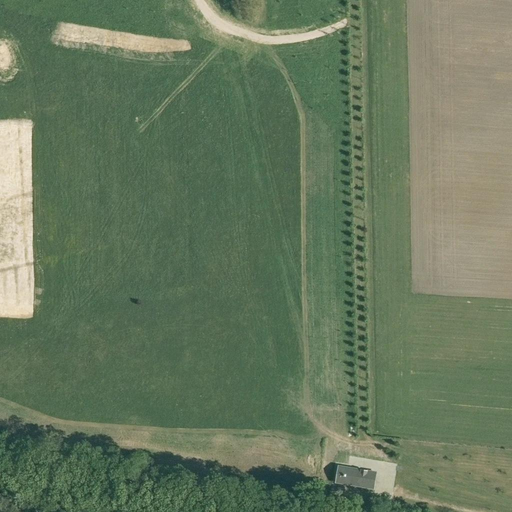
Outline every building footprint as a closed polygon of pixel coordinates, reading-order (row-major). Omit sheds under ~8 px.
[(178,0),(183,15),(218,6),(216,0),(178,0)] [(185,23),(187,32),(218,28),(217,19),(185,23)] [(0,62),(14,59),(9,39),(0,41),(0,62)] [(336,482),(374,489),(376,473),(339,466),(336,482)] [(26,511),(34,511),(37,511),(33,497),(23,500),(26,511)]
